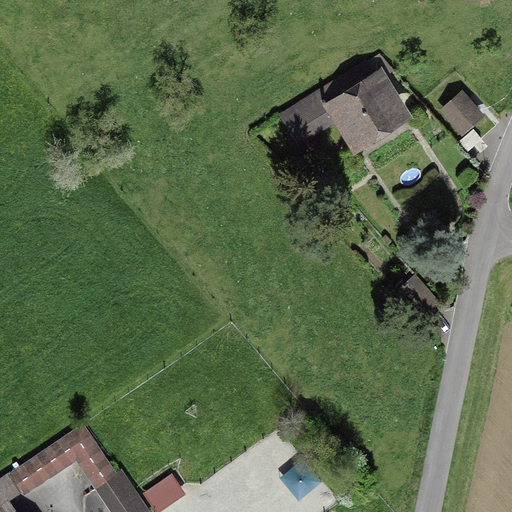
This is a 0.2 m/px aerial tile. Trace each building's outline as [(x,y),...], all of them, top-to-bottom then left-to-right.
[(373,56),(282,116),(296,137),(333,113),(351,142),(399,111),(375,75),(383,71),(373,56)] [(451,103),(460,95),(452,87),(444,96),(451,103)] [(451,103),(441,112),(460,132),(479,115),(460,95),(451,103)] [(438,303),(415,276),(400,289),(423,316),(438,303)] [(0,480),(0,501),(78,449),(101,483),(115,473),(83,425),(0,480)]
